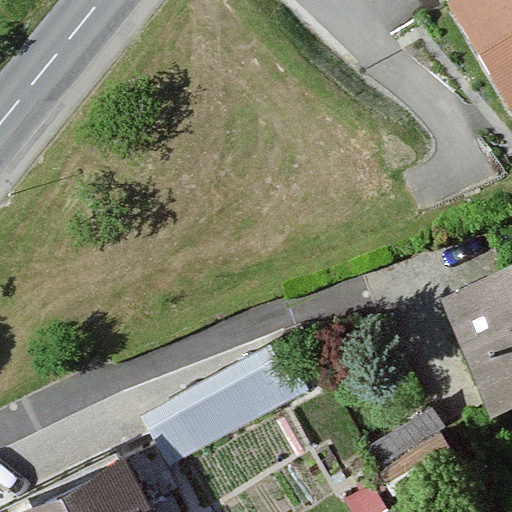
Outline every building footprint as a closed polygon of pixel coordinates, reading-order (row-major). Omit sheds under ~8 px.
[(511,0),(472,0),(450,13),(511,116),(511,0)] [(511,285),(445,314),(492,423),(511,414),(511,285)] [(142,408),(171,461),(309,388),(300,371),(290,377),(270,340),(142,408)] [(428,404),(366,441),(395,488),(456,450),(428,404)] [(156,511),(124,446),(0,506),(0,511),(156,511)]
